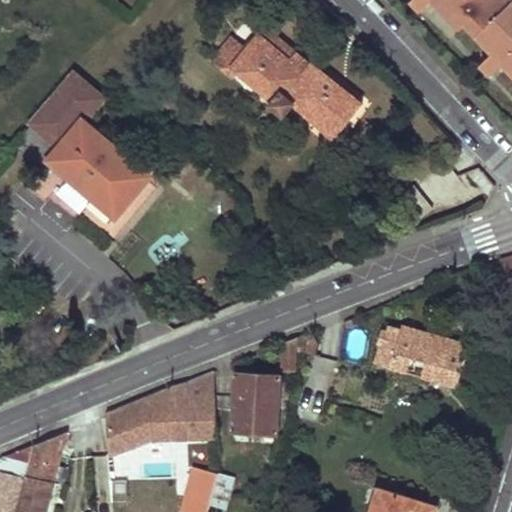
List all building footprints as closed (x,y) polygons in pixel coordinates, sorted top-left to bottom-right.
[(412,0),(411,1),(422,13),(434,1),(438,6),(443,1),(441,0),(412,0)] [(511,0),(441,0),(443,1),(438,6),(461,30),(465,25),(489,50),(494,46),(511,64),(507,68),(511,73),(511,0)] [(246,51),(230,69),(236,75),(272,102),(283,90),(289,96),(313,63),(312,62),(310,66),(276,37),(279,33),(264,21),(255,32),(259,35),(246,51)] [(230,69),(246,51),(230,38),(215,56),(216,65),(230,80),(236,75),(230,69)] [(481,65),(491,76),(503,64),(507,68),(511,64),(494,46),(489,50),(493,54),(481,65)] [(333,80),(313,63),(289,96),(283,90),(272,102),(268,106),(281,118),(291,106),(332,139),(362,104),(333,80)] [(88,205),(109,223),(149,177),(83,123),(102,100),(74,75),(16,145),(44,168),(51,161),(94,197),(88,205)] [(511,257),(501,261),(510,288),(511,287),(511,257)] [(385,344),(379,364),(452,386),(456,369),(461,371),(469,345),(403,326),(396,347),(385,344)] [(306,347),(305,351),(315,354),(317,343),(314,334),(306,337),(307,340),(306,347)] [(283,344),(282,370),(296,371),(298,347),(305,347),(306,336),(283,344)] [(307,390),(326,395),(335,362),(315,357),(307,390)] [(108,415),(110,454),(150,440),(217,438),(213,373),(188,383),(173,387),(147,398),(147,399),(108,415)] [(235,374),(232,431),(277,434),(280,376),(235,374)] [(67,434),(44,443),(45,445),(62,450),(67,435),(67,434)] [(45,511),(62,450),(45,445),(44,443),(44,441),(33,447),(25,477),(15,511),(45,511)] [(0,459),(0,471),(25,477),(33,447),(0,459)] [(193,467),(185,497),(210,503),(218,474),(193,467)] [(0,471),(0,511),(15,511),(25,477),(0,471)] [(218,474),(210,503),(209,505),(225,510),(234,478),(218,474)] [(378,487),(370,511),(435,511),(438,507),(378,487)]
